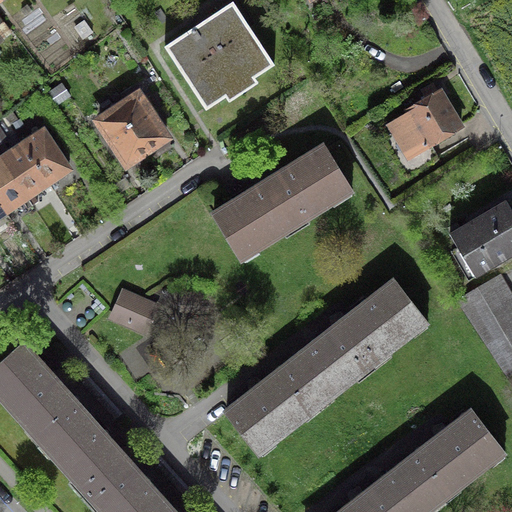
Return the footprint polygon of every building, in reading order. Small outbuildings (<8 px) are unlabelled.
[(274,64),(232,1),(165,46),(206,108),(226,95),(224,93),(252,75),(254,77),(274,64)] [(0,16),(0,36),(10,29),(0,16)] [(138,94),(99,120),(127,162),(166,136),(138,94)] [(483,136),(456,96),(391,139),(418,179),(483,136)] [(22,143),(48,182),(70,168),(43,129),(22,143)] [(26,197),(48,182),(22,143),(0,158),(26,197)] [(0,203),(5,211),(26,197),(0,158),(0,203)] [(367,210),(334,158),(234,220),(266,273),(367,210)] [(511,207),(470,235),(496,274),(511,263),(511,207)] [(419,283),(246,412),(281,459),(455,331),(419,283)] [(511,287),(509,283),(468,307),(511,380),(511,287)] [(124,293),(114,316),(138,327),(148,304),(124,293)] [(212,511),(56,332),(2,378),(118,511),(212,511)] [(511,437),(493,413),(364,511),(461,511),(511,473),(511,437)]
